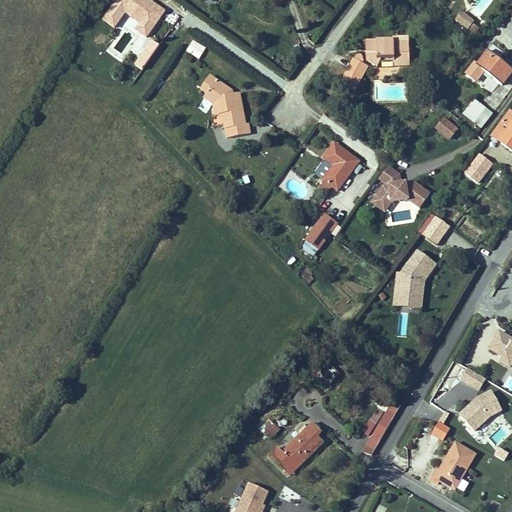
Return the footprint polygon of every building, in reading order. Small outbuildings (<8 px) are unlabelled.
[(114,0),(102,19),(113,26),(123,11),(127,5),(142,16),(138,21),(134,28),(145,35),(159,15),(154,12),(158,6),(149,0),(114,0)] [(127,5),(123,11),(138,21),(142,16),(127,5)] [(158,6),(154,12),(159,15),(163,9),(158,6)] [(476,33),(478,29),(472,24),(469,28),(476,33)] [(134,65),(143,71),(159,46),(150,40),(134,65)] [(193,40),(185,52),(199,61),(207,49),(193,40)] [(409,48),(394,49),(394,43),(382,44),(382,41),(366,41),(366,56),(371,58),(369,63),(377,67),(382,59),(394,59),(394,66),(409,66),(409,48)] [(131,52),(139,56),(144,48),(136,43),(131,52)] [(151,69),(158,74),(175,50),(168,45),(151,69)] [(489,51),(484,58),(489,61),(494,55),(489,51)] [(357,53),(354,59),(362,63),(365,63),(363,56),(357,53)] [(502,85),(511,73),(511,68),(494,55),(489,61),(484,58),(477,65),(476,64),(468,75),(476,81),(484,71),(502,85)] [(368,67),(362,63),(354,59),(341,84),(355,91),(368,67)] [(232,92),(210,77),(201,90),(207,94),(208,93),(217,100),(220,115),(222,125),(224,125),(228,140),(251,135),(249,124),(246,125),(240,94),(233,96),(232,92)] [(204,99),(212,105),(215,116),(220,115),(217,100),(208,93),(207,94),(204,99)] [(464,114),(482,128),(493,114),(475,100),(464,114)] [(511,113),(510,112),(492,135),(511,150),(511,113)] [(444,117),(435,128),(451,141),(460,130),(444,117)] [(337,191),(359,162),(334,144),(324,158),(333,166),(323,180),(337,191)] [(493,165),(480,156),(468,172),(474,176),(481,181),(493,165)] [(385,172),(376,184),(382,188),(383,191),(398,189),(396,180),(385,172)] [(469,182),(474,176),(468,172),(463,178),(469,182)] [(380,191),(373,202),(382,208),(388,207),(404,205),(416,213),(426,200),(409,187),(407,189),(403,190),(402,188),(398,189),(383,191),(380,191)] [(382,208),(373,202),(369,208),(381,217),(388,207),(382,208)] [(337,225),(324,216),(307,240),(319,249),(337,225)] [(435,218),(424,235),(436,244),(448,227),(435,218)] [(352,243),(348,250),(365,258),(368,251),(352,243)] [(417,253),(400,274),(393,298),(410,304),(418,283),(420,280),(423,281),(434,266),(417,253)] [(400,274),(397,274),(388,303),(412,311),(423,281),(420,280),(418,283),(410,304),(393,298),(400,274)] [(511,369),(511,335),(510,338),(497,330),(486,348),(499,356),(497,361),(511,369)] [(466,369),(460,381),(479,392),(485,379),(466,369)] [(474,399),(459,412),(474,430),(487,418),(501,410),(489,391),(474,399)] [(360,432),(370,438),(363,450),(371,455),(398,409),(379,399),(360,432)] [(438,422),(430,435),(443,442),(450,429),(438,422)] [(320,432),(312,424),(283,453),(278,449),(270,456),(286,472),(297,462),(300,465),(323,442),(316,436),(320,432)] [(473,455),(453,444),(437,471),(436,470),(431,478),(452,491),(473,455)] [(494,457),(505,460),(507,452),(497,449),(494,457)] [(289,476),(300,465),(297,462),(286,472),(289,476)] [(262,511),(271,493),(247,483),(239,502),(232,499),(226,511),(262,511)] [(293,511),(296,507),(281,500),(276,511),(293,511)]
